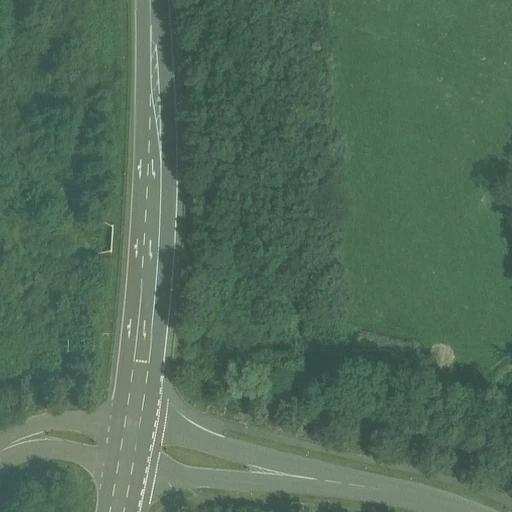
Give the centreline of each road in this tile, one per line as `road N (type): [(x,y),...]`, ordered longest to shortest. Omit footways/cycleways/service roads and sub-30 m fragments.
road 1 (secondary): [(149,0),(154,109),(146,298),(128,446)]
road 2 (secondary): [(128,446),(458,511)]
road 3 (residential): [(0,455),(28,441),(128,446)]
